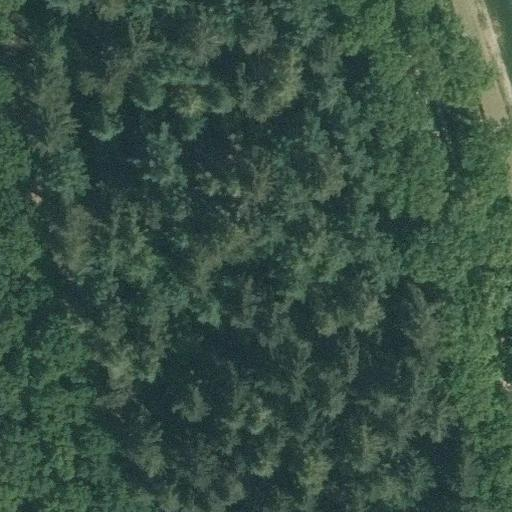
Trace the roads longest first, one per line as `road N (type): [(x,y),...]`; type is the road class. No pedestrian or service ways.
road 1 (track): [(11,0),(9,102),(18,145),(144,511)]
road 2 (track): [(511,381),(394,0)]
